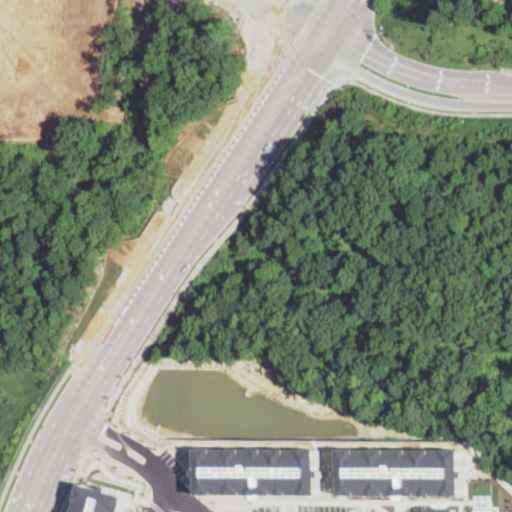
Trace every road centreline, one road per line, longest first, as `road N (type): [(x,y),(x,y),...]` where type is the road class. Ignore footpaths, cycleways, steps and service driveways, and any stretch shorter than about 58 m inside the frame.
road 1 (secondary): [(200,218),(69,418)]
road 2 (secondary): [(324,39),(200,218)]
road 3 (residential): [(324,39),(355,70),(397,92),(446,103),(511,103)]
road 4 (residential): [(511,85),(431,79),(324,39)]
road 5 (residential): [(210,511),(147,453),(69,418)]
